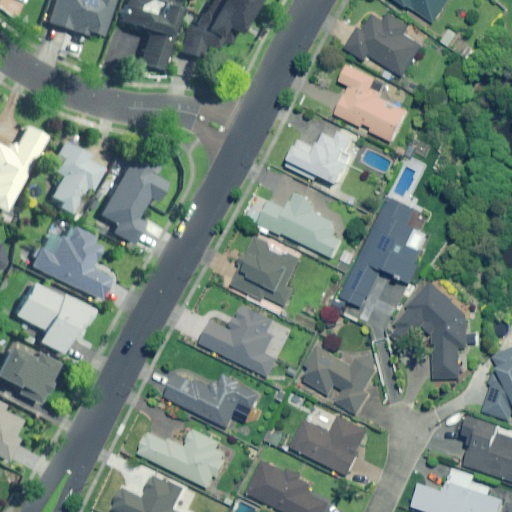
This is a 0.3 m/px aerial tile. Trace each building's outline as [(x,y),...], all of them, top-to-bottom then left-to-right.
[(112,0),(52,0),(45,24),(83,36),(85,33),(99,38),(112,0)] [(176,0),(125,0),(119,25),(145,31),(137,65),(160,70),(176,0)] [(209,0),(194,27),(190,25),(176,49),(197,62),(208,42),(213,45),(222,29),(235,36),(255,0),(209,0)] [(448,0),(395,0),(433,24),(448,0)] [(360,30),(357,28),(344,48),(365,62),(369,56),(402,77),(421,47),(402,35),(406,29),(386,16),(382,22),(370,15),(360,30)] [(455,35),(449,30),(440,42),(446,47),(455,35)] [(375,79),(347,66),(339,82),(348,86),(334,115),(391,143),(406,112),(379,98),(381,94),(370,89),(375,79)] [(14,146),(7,143),(5,147),(0,144),(0,210),(4,213),(44,138),(24,127),(14,146)] [(351,139),(337,132),(334,140),(323,134),(315,150),(299,142),(289,161),(337,184),(351,155),(345,152),(351,139)] [(87,156),(60,142),(46,170),(59,177),(48,198),(57,203),(55,208),(69,215),(80,193),(86,196),(100,170),(84,162),(87,156)] [(166,181),(128,159),(96,216),(113,226),(109,234),(130,245),(142,224),(134,220),(146,199),(153,203),(166,181)] [(314,203),(292,193),(284,210),(256,196),(244,220),(268,231),(330,261),(340,241),(331,236),(336,225),(309,212),(314,203)] [(414,209),(385,197),(362,251),(341,299),(364,308),(379,271),(396,278),(407,283),(428,235),(407,226),(414,209)] [(91,239),(71,229),(65,241),(57,237),(49,255),(35,248),(26,266),(98,301),(108,279),(88,269),(98,248),(89,243),(91,239)] [(268,245),(254,238),(247,254),(241,266),(240,266),(231,286),(263,302),(265,297),(285,307),(294,290),(287,287),(298,264),(266,248),(268,245)] [(349,267),(355,254),(344,248),(337,262),(349,267)] [(458,349),(464,349),(465,314),(446,300),(449,295),(426,279),(386,336),(406,350),(422,328),(433,336),(433,346),(432,379),(457,380),(458,349)] [(58,298),(30,284),(13,317),(42,332),(37,343),(60,355),(68,338),(75,342),(91,311),(60,295),(58,298)] [(271,321),(238,305),(226,330),(210,322),(199,344),(267,378),(276,360),(264,354),(273,337),(265,333),(271,321)] [(32,361),(3,348),(0,354),(0,382),(25,394),(22,399),(38,406),(57,365),(35,355),(32,361)] [(372,356),(354,360),(350,366),(317,348),(299,380),(328,396),(334,386),(342,390),(335,404),(357,416),(368,394),(364,392),(375,372),(372,356)] [(511,348),(492,357),(502,381),(492,384),(484,413),(510,421),(511,413),(511,348)] [(227,377),(221,374),(216,385),(178,365),(162,398),(227,429),(232,418),(246,425),(261,394),(227,377)] [(0,412),(3,407),(0,405),(0,460),(5,462),(16,440),(11,438),(19,422),(0,412)] [(337,417),(311,405),(290,449),(346,476),(367,432),(337,417)] [(498,428),(466,417),(456,442),(471,447),(464,466),(511,482),(511,438),(497,433),(498,428)] [(223,460),(225,454),(214,449),(217,443),(192,430),(184,448),(167,439),(166,442),(146,432),(135,453),(206,489),(213,476),(218,479),(226,462),(223,460)] [(310,483),(259,458),(242,492),(282,511),(324,511),(329,503),(306,492),(310,483)] [(474,477),(451,469),(443,492),(419,484),(411,507),(424,511),(497,511),(501,500),(488,496),(490,489),(472,482),(474,477)] [(182,490),(151,475),(142,493),(123,484),(110,511),(113,511),(177,511),(173,510),(182,490)]
